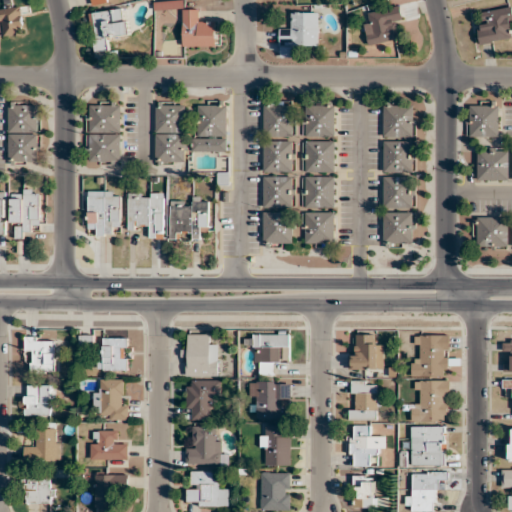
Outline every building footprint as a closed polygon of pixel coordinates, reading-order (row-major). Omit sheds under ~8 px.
[(394,27),(403,25),(399,6),(370,12),(372,22),(364,23),(369,45),(397,39),(394,27)] [(0,9),(0,21),(1,21),(3,36),(24,33),(20,7),(0,9)] [(511,16),(511,7),(484,12),(486,23),(476,24),(480,44),(511,38),(511,16)] [(94,52),(110,50),(109,39),(129,37),(126,9),(89,12),(94,52)] [(182,46),(215,46),(215,19),(202,19),(202,9),(182,9),(182,46)] [(318,45),(318,12),(289,12),(289,25),(280,25),(280,45),(318,45)] [(263,136),(292,136),(292,102),(263,102),(263,136)] [(8,103),(8,163),(38,163),(38,103),(8,103)] [(185,162),(185,103),(155,103),(155,162),(185,162)] [(498,136),(498,103),(468,103),(468,136),(498,136)] [(120,104),(86,104),(86,134),(87,134),(87,163),(120,163),(120,104)] [(226,151),(226,104),(194,104),(194,151),(226,151)] [(383,136),(413,136),(413,104),(383,104),(383,136)] [(305,136),(334,136),(334,105),(305,105),(305,136)] [(263,172),(292,172),(292,140),(263,140),(263,172)] [(334,141),(304,141),(304,172),(334,172),(334,141)] [(413,172),(413,141),(383,141),(383,172),(413,172)] [(509,180),(509,148),(477,147),(477,179),(509,180)] [(293,208),(293,175),(263,175),(263,208),(293,208)] [(304,208),(334,208),(334,175),(304,175),(304,208)] [(414,176),(383,176),(383,208),(414,208),(414,176)] [(39,189),(11,189),(11,224),(20,224),(20,235),(29,235),(29,227),(39,227),(39,189)] [(120,190),(87,190),(87,224),(97,224),(97,233),(120,233),(120,190)] [(164,193),(127,193),(127,228),(147,228),(147,238),(164,238),(164,193)] [(170,238),(182,238),(182,237),(201,237),(201,231),(209,231),(209,200),(170,199),(170,238)] [(292,211),(262,211),(262,244),(292,244),(292,211)] [(334,243),(334,211),(305,211),(305,243),(334,243)] [(383,243),(413,243),(413,211),(383,211),(383,243)] [(509,247),(509,217),(476,217),(476,247),(509,247)] [(253,334),(254,364),(261,363),(261,374),(274,373),(273,363),(291,363),(290,333),(253,334)] [(218,344),(208,344),(208,334),(187,334),(187,376),(218,376),(218,344)] [(382,345),(373,345),(373,334),(352,334),(352,370),(382,370),(382,345)] [(420,343),(420,356),(412,356),(412,376),(449,376),(449,335),(414,335),(414,343),(420,343)] [(35,372),(56,372),(56,337),(25,337),(25,354),(35,354),(35,372)] [(127,338),(98,338),(98,370),(127,370),(127,338)] [(511,339),(503,339),(503,352),(511,352),(511,371),(511,339)] [(127,420),(127,379),(101,379),(101,389),(94,389),(94,410),(103,410),(103,420),(127,420)] [(511,388),(511,379),(502,379),(503,388),(511,388)] [(187,380),(187,420),(210,419),(210,409),(221,409),(221,380),(187,380)] [(449,380),(413,380),(413,389),(421,389),(421,401),(411,401),(411,422),(449,423),(449,380)] [(251,381),(250,411),(258,411),(258,420),(280,421),(280,400),(289,401),(289,381),(251,381)] [(351,420),(378,420),(378,381),(351,381),(351,420)] [(50,415),(50,385),(24,385),(24,415),(50,415)] [(290,435),(280,436),(280,425),(261,426),(262,466),(290,466),(290,435)] [(221,464),(221,435),(212,435),(212,426),(195,426),(195,445),(185,445),(185,464),(221,464)] [(351,426),(350,465),(374,466),(374,453),(385,454),(385,436),(373,436),(373,426),(351,426)] [(411,465),(447,465),(447,426),(411,426),(411,465)] [(36,429),(36,447),(25,447),(25,462),(61,462),(61,429),(36,429)] [(127,460),(127,440),(117,440),(117,431),(91,431),(91,460),(127,460)] [(501,489),(511,489),(511,469),(502,469),(501,489)] [(229,507),(229,488),(219,488),(219,471),(187,471),(187,507),(229,507)] [(437,511),(437,480),(448,480),(448,472),(412,472),(412,495),(406,495),(406,511),(437,511)] [(290,473),(261,473),(261,511),(290,511),(290,473)] [(127,474),(96,474),(96,507),(116,507),(116,486),(127,486),(127,474)] [(354,507),(377,507),(377,476),(354,476),(354,507)] [(52,477),(26,477),(26,503),(52,503),(52,477)]
